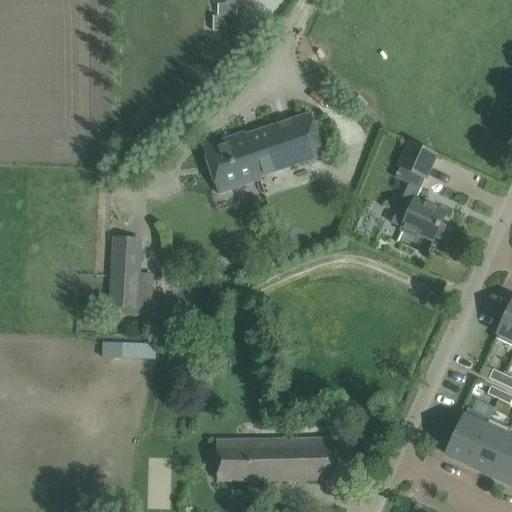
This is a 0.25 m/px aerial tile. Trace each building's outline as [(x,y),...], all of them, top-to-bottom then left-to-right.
[(213,0),(214,5),(218,5),(218,15),(238,16),(238,5),(241,5),(241,0),(213,0)] [(246,182),(306,162),(325,156),(312,114),(246,136),(245,134),(203,148),(218,193),(246,184),(246,182)] [(407,143),(397,165),(426,179),(436,156),(407,143)] [(407,216),(401,230),(417,237),(418,234),(434,242),(435,238),(440,240),(445,227),(441,225),(446,214),(416,200),(421,190),(408,184),(396,211),(407,216)] [(111,298),(110,309),(136,310),(141,240),(115,238),(114,240),(112,278),(111,298)] [(511,346),(511,305),(496,341),(497,339),(511,346)] [(100,357),(155,358),(155,343),(100,343),(100,357)] [(501,385),(505,376),(506,376),(493,370),(489,379),(501,385)] [(511,389),(511,378),(506,376),(505,376),(501,385),(511,389)] [(499,400),(502,392),(491,387),(488,395),(499,400)] [(510,405),(511,401),(511,396),(502,392),(499,400),(510,405)] [(447,454),(447,455),(469,465),(486,428),(485,428),(489,419),(467,409),(463,418),(464,418),(463,420),(447,454)] [(489,474),(510,429),(489,419),(485,428),(486,428),(469,465),(489,474)] [(511,440),(506,438),(489,474),(510,484),(511,479),(511,440)] [(220,481),(318,480),(338,480),(338,440),(219,440),(220,481)]
